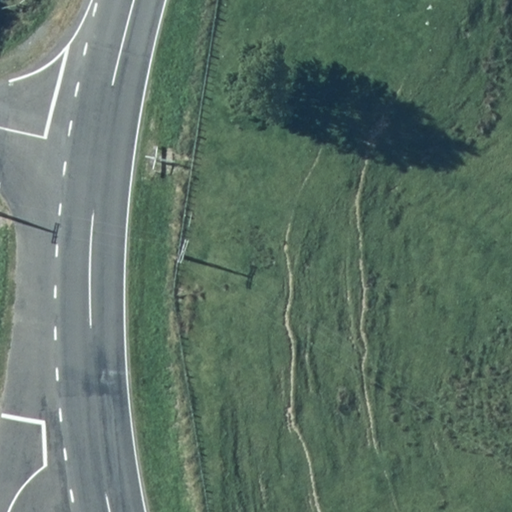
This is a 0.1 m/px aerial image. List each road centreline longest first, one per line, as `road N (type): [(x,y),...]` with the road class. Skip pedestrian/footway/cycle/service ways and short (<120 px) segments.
road 1 (secondary): [(100,453),(92,239),(101,146)]
road 2 (secondary): [(101,146),(135,0)]
